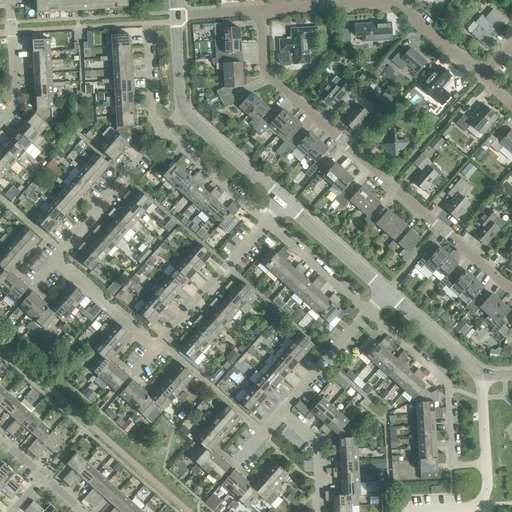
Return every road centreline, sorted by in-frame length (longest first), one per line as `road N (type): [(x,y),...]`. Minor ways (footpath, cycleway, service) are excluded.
road 1 (residential): [(260,9),(264,73),(511,287)]
road 2 (residential): [(484,464),(453,463),(447,383),(367,312)]
road 3 (residential): [(54,261),(166,133)]
road 4 (residential): [(153,348),(264,220)]
road 5 (unclassified): [(385,291),(280,201)]
road 6 (residential): [(367,312),(264,220)]
road 7 (unclassified): [(280,201),(182,112)]
road 8 (residential): [(153,348),(54,261)]
road 9 (residential): [(391,0),(260,9)]
road 10 (residential): [(281,411),(367,312)]
road 11 (residential): [(264,220),(166,133)]
road 12 (unclassified): [(482,375),(385,291)]
road 13 (residential): [(0,122),(15,104),(10,0)]
